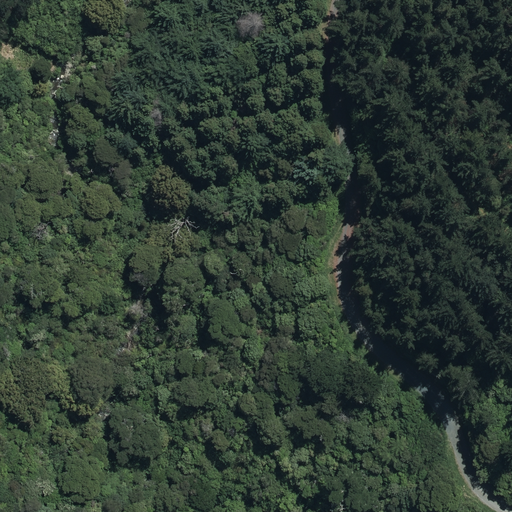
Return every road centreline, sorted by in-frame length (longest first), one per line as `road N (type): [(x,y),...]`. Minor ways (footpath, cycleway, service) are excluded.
road 1 (track): [(402,0),(415,135),(511,238)]
road 2 (track): [(0,378),(2,417),(44,432),(56,448),(61,511)]
